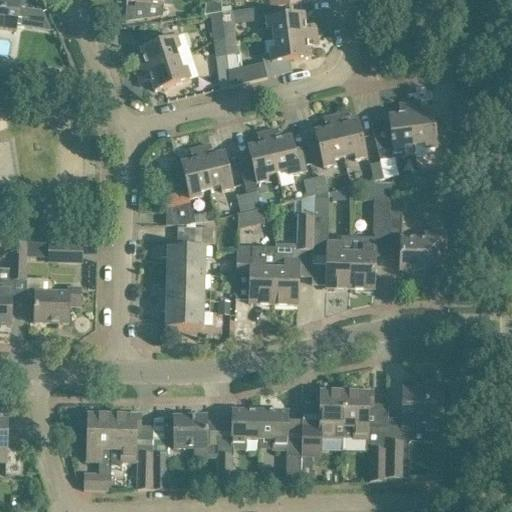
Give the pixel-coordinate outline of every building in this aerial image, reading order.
[(0,0),(0,30),(16,33),(16,30),(48,35),(40,17),(26,15),(28,0),(0,0)] [(146,21),(162,19),(163,19),(165,5),(163,5),(163,0),(126,0),(126,4),(135,5),(134,10),(148,11),(146,21)] [(221,7),(222,0),(211,0),(211,6),(206,6),(204,16),(222,13),(221,7)] [(211,17),(215,44),(225,43),(224,40),(223,27),(222,16),(211,17)] [(305,28),(303,16),(266,21),(267,32),(273,31),(274,42),(316,37),(315,27),(305,28)] [(233,26),(223,27),(224,40),(235,39),(233,26)] [(271,65),(309,61),(307,49),(318,47),(316,37),(274,42),(275,52),(270,53),(271,65)] [(224,40),(225,43),(229,90),(267,81),(263,66),(242,71),(240,57),(237,58),(237,56),(235,39),(224,40)] [(137,76),(177,63),(174,53),(179,51),(176,40),(140,51),(144,63),(134,66),(137,76)] [(229,90),(225,43),(215,44),(217,59),(220,92),(229,90)] [(181,73),(177,63),(137,76),(141,86),(151,82),(155,94),(190,82),(186,71),(181,73)] [(55,89),(58,74),(11,65),(8,81),(55,89)] [(421,115),(419,104),(409,105),(414,149),(425,147),(426,152),(437,151),(433,113),(421,115)] [(380,162),(405,159),(404,150),(414,149),(409,105),(399,107),(400,117),(388,119),(391,144),(376,146),(380,162)] [(346,126),(344,116),(334,118),(343,159),(354,157),(355,162),(366,160),(358,124),(346,126)] [(323,170),(335,167),(333,162),(343,159),(334,118),(324,121),(326,131),(314,134),(323,170)] [(277,132),(267,134),(277,178),(278,177),(281,189),(294,186),(293,179),(301,177),(301,176),(307,174),(306,169),(302,149),(294,151),(291,140),(279,142),(277,132)] [(250,162),(239,165),(244,190),(256,187),(269,185),(268,180),(277,178),(267,134),(257,137),(259,147),(248,150),(250,162)] [(213,158),(210,148),(200,150),(210,191),(220,189),(221,194),(233,192),(224,155),(213,158)] [(455,163),(455,148),(444,148),(445,164),(453,163),(455,163)] [(190,202),(201,199),(200,194),(210,191),(200,150),(190,153),(193,163),(181,166),(190,202)] [(431,171),(405,178),(407,187),(434,181),(436,188),(448,185),(444,168),(431,171)] [(317,196),(326,194),(322,179),(313,181),(317,196)] [(307,198),(317,196),(313,181),(304,183),(307,198)] [(389,237),(390,186),(373,186),(373,201),(374,201),(374,236),(389,237)] [(401,237),(401,217),(390,216),(390,202),(393,186),(390,186),(389,237),(401,237)] [(255,195),(246,197),(249,211),(259,209),(255,195)] [(249,211),(246,197),(237,199),(240,214),(249,211)] [(313,260),(314,198),(301,201),(300,218),(297,218),(296,247),(293,247),(292,252),(275,251),(274,285),(273,307),(297,308),(298,259),(313,260)] [(315,201),(315,198),(314,198),(313,260),(327,260),(326,290),(350,291),(351,257),(341,257),(342,245),(328,245),(328,219),(329,201),(315,201)] [(193,218),(191,206),(166,212),(166,228),(178,227),(178,228),(185,228),(208,223),(207,216),(193,218)] [(212,246),(213,223),(208,224),(208,223),(185,228),(178,228),(177,245),(201,245),(212,246)] [(444,278),(445,235),(433,235),(432,242),(401,241),(400,273),(431,274),(431,278),(444,278)] [(68,294),(52,294),(53,286),(48,282),(27,281),(29,245),(12,245),(11,262),(10,282),(26,282),(26,302),(35,302),(34,326),(68,326),(69,309),(80,309),(80,291),(68,291),(68,294)] [(81,265),(82,247),(50,246),(49,264),(81,265)] [(373,292),(375,247),(361,246),(361,257),(351,257),(350,291),(373,292)] [(210,293),(210,278),(221,278),(221,262),(211,262),(211,251),(153,249),(152,260),(168,261),(167,292),(159,292),(160,288),(152,287),(151,299),(159,299),(158,308),(151,308),(151,319),(159,319),(159,315),(167,315),(166,331),(202,332),(203,315),(210,315),(210,304),(215,304),(216,294),(210,293)] [(273,307),(274,285),(275,251),(252,250),(252,249),(237,249),(236,291),(250,291),(249,306),(273,307)] [(11,329),(12,287),(0,286),(0,332),(1,328),(11,329)] [(230,318),(230,304),(219,304),(218,317),(230,318)] [(442,429),(442,412),(443,392),(403,392),(402,433),(420,433),(420,428),(442,429)] [(302,441),(301,461),(319,461),(319,453),(343,453),(343,441),(343,429),(344,429),(345,395),(317,395),(316,408),(320,409),(320,428),(303,428),(303,442),(302,441)] [(343,429),(343,441),(366,442),(365,452),(370,452),(370,484),(384,485),(384,480),(385,452),(379,451),(380,429),(367,429),(368,410),(372,410),(372,408),(373,396),(345,395),(344,429),(343,429)] [(217,458),(216,490),(232,490),(233,458),(233,451),(246,452),(247,442),(260,442),(260,414),(232,413),(231,437),(218,437),(217,458)] [(260,414),(260,442),(274,443),(274,452),(287,452),(286,487),(301,487),(301,461),(302,441),(288,441),(288,414),(260,414)] [(84,418),(84,432),(88,432),(87,464),(99,464),(99,478),(111,479),(111,478),(111,469),(112,469),(113,419),(84,418)] [(113,419),(112,469),(123,469),(122,464),(138,465),(137,492),(152,493),(153,493),(153,481),(153,456),(154,447),(154,434),(140,433),(140,419),(113,419)] [(208,460),(207,439),(207,419),(173,420),(174,451),(196,450),(196,460),(208,460)] [(0,422),(0,463),(6,464),(5,476),(20,477),(21,451),(7,451),(8,422),(0,422)] [(384,480),(384,485),(386,485),(386,480),(402,480),(403,444),(387,444),(387,452),(385,452),(384,480)] [(153,481),(153,493),(167,492),(168,446),(154,447),(153,456),(153,481)]
